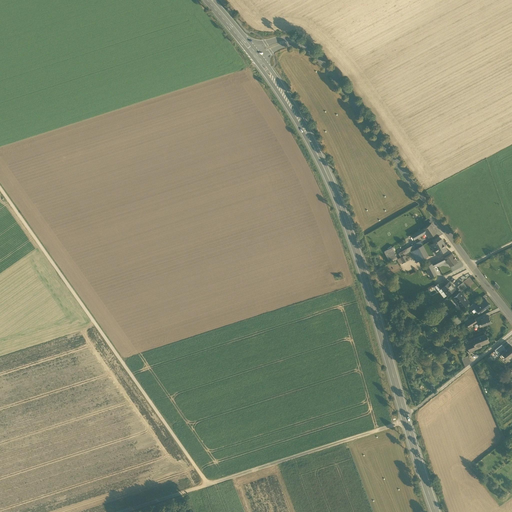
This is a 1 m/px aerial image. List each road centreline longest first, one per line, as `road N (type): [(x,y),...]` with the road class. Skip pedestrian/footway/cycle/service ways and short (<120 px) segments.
road 1 (primary): [(255,54),(333,188),(435,511)]
road 2 (tertiary): [(511,318),(322,62),(289,41),(255,54)]
road 3 (track): [(208,484),(0,187)]
road 4 (track): [(511,332),(405,420),(208,484)]
